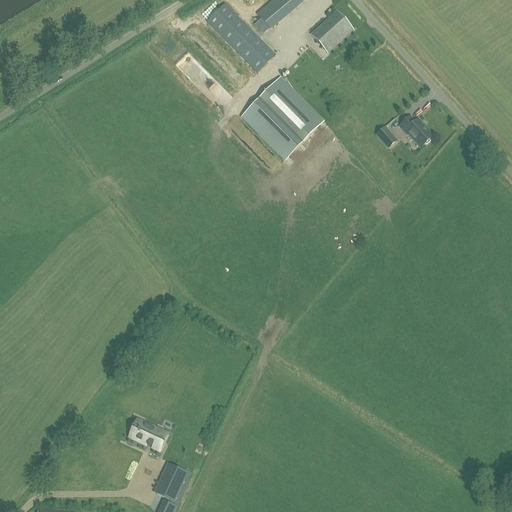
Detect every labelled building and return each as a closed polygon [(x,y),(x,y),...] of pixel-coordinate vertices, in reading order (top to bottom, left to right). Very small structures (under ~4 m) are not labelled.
[(272,0),(266,6),(279,22),(305,0),(272,0)] [(258,74),(276,56),(225,5),(207,23),(258,74)] [(261,19),(265,24),(270,30),(279,22),(266,6),(256,14),(261,19)] [(319,29),(312,35),(329,53),(332,50),(338,45),(354,30),(337,12),(319,29)] [(258,29),(265,24),(261,19),(255,25),(258,29)] [(259,100),(302,144),(325,122),(281,78),(259,100)] [(302,144),(259,100),(242,118),(286,161),(302,144)] [(434,137),(418,120),(415,123),(410,117),(400,127),(408,136),(409,135),(421,149),(434,137)] [(376,136),(388,150),(398,141),(385,127),(376,136)] [(138,421),(130,437),(159,451),(167,434),(138,421)] [(169,463),(156,492),(174,501),(188,471),(169,463)] [(104,510),(114,511),(138,511),(148,471),(125,466),(124,470),(114,468),(111,481),(117,482),(116,489),(109,487),(104,510)] [(93,506),(104,472),(93,468),(81,502),(93,506)] [(172,511),(174,511),(176,507),(167,503),(165,509),(172,511)]
